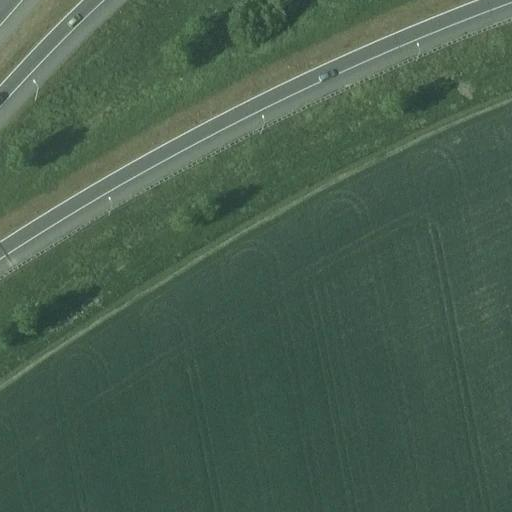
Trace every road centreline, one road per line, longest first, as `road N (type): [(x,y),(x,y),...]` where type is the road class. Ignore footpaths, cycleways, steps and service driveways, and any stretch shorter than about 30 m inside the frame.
road 1 (motorway): [(0,252),(233,114),(506,0)]
road 2 (motorway): [(0,100),(95,0)]
